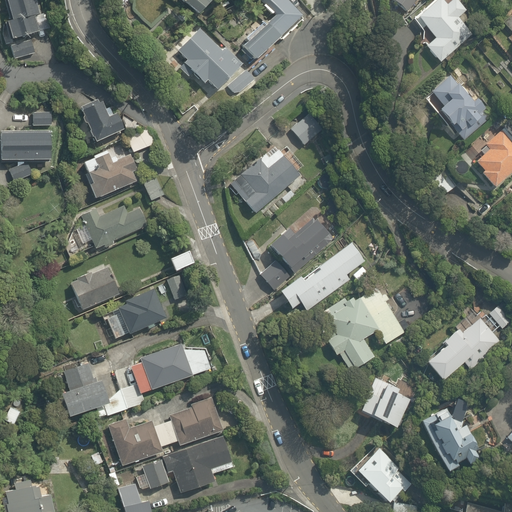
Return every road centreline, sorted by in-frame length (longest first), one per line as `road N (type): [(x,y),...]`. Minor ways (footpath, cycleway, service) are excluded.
road 1 (residential): [(180,160),(302,73),(330,70),(346,89),(368,157),(399,198),(511,272)]
road 2 (residential): [(339,511),(305,478),(180,160)]
road 3 (residential): [(180,160),(152,96),(104,44),(80,0)]
